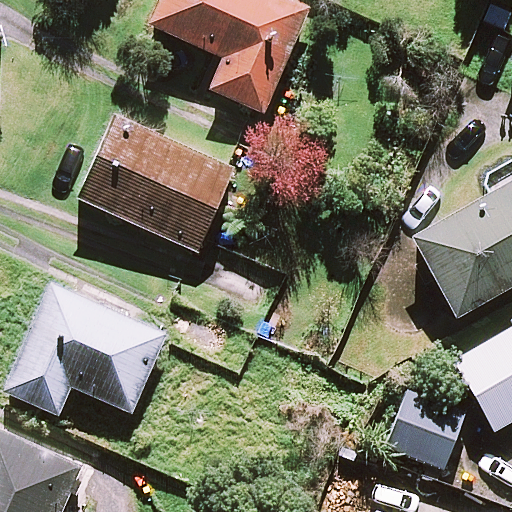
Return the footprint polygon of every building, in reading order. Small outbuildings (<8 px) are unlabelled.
[(311,17),(270,0),(168,0),(153,36),(226,67),(213,99),(266,122),(311,17)] [(227,177),(110,124),(74,203),(192,256),(227,177)] [(461,326),(511,296),(511,194),(416,250),(461,326)] [(169,342),(55,292),(8,401),(61,424),(74,395),(134,421),(169,342)] [(511,429),(511,328),(510,329),(511,332),(511,338),(457,370),(497,438),(511,429)] [(467,421),(411,399),(389,454),(445,477),(467,421)] [(68,511),(85,476),(0,437),(0,511),(68,511)]
